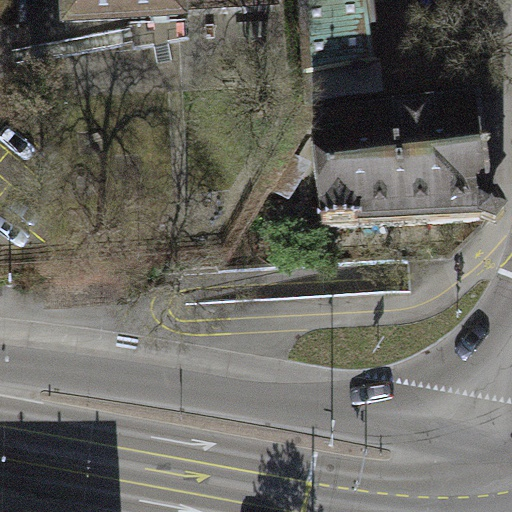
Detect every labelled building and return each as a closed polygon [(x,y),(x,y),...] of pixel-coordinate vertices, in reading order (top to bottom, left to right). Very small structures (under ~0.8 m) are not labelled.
[(28,0),(0,0),(0,25),(29,24),(28,0)] [(72,0),(74,23),(182,18),(182,9),(272,4),(271,0),(72,0)] [(298,0),(303,74),(383,66),(376,4),(378,0),(298,0)] [(485,105),(324,127),(314,141),(323,231),(486,221),(494,221),(498,216),(485,105)] [(48,291),(48,309),(124,306),(123,288),(48,291)]
